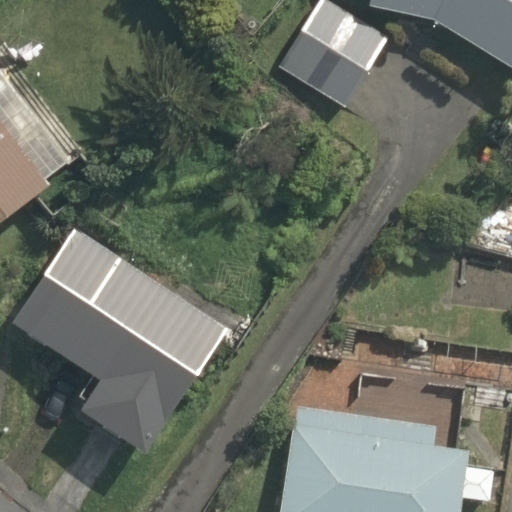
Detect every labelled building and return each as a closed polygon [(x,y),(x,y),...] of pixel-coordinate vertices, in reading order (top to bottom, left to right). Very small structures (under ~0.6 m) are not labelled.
[(398,44),(329,0),(315,0),(268,72),(346,123),(398,44)] [(511,0),(363,0),(361,12),(428,31),(511,87),(511,0)] [(0,118),(0,246),(61,202),(0,118)] [(245,324),(78,220),(1,344),(95,402),(75,434),(148,480),(245,324)] [(320,383),(298,379),(268,511),(487,511),(497,470),(455,460),(458,445),(313,413),(320,383)]
